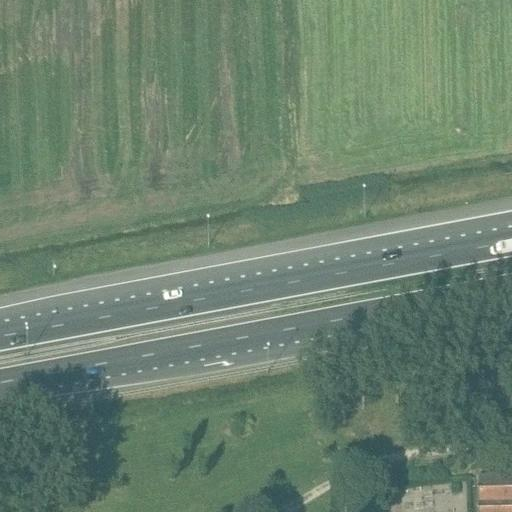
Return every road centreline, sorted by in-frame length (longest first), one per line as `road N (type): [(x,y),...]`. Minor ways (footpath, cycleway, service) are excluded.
road 1 (motorway): [(511,239),(0,335)]
road 2 (motorway): [(0,382),(511,287)]
road 3 (secondary): [(0,112),(247,0)]
road 4 (secondary): [(179,0),(0,79)]
